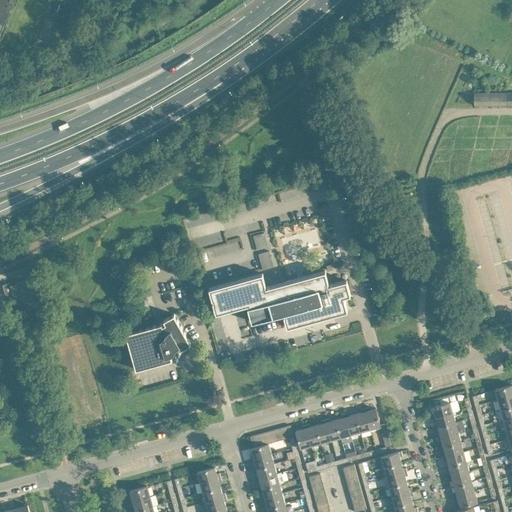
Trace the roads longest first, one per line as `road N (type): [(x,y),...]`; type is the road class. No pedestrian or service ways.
road 1 (motorway): [(250,22),(132,97),(0,156)]
road 2 (motorway): [(250,22),(84,100),(0,129)]
road 3 (motorway): [(0,207),(194,105),(220,77)]
road 4 (motorway): [(0,184),(142,122),(220,77)]
road 5 (residential): [(225,427),(398,380)]
road 6 (unknown): [(430,229),(426,173),(444,121),(511,112)]
road 7 (residential): [(63,472),(225,427)]
road 8 (residential): [(398,380),(434,511)]
road 9 (residential): [(0,69),(74,41),(101,0)]
road 10 (motorway): [(220,77),(318,0)]
